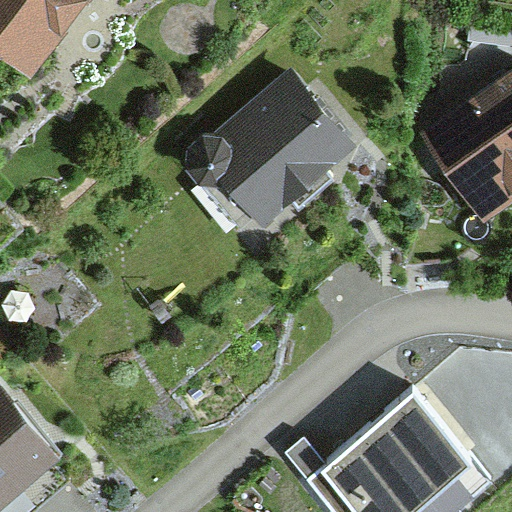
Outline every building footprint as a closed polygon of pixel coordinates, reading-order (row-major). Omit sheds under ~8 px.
[(68,0),(0,0),(0,33),(29,54),(68,0)] [(348,133),(292,68),(206,142),(262,207),(348,133)] [(511,68),(430,128),(481,198),(511,176),(511,68)] [(384,511),(463,444),(413,387),(330,459),(375,511),(384,511)] [(0,391),(0,488),(48,445),(0,391)]
